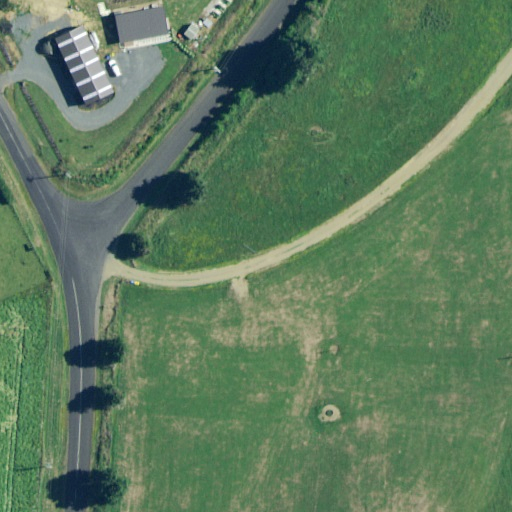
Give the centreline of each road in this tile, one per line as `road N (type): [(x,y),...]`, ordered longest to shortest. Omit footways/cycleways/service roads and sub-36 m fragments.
road 1 (unclassified): [(287,0),(104,226),(64,244)]
road 2 (unclassified): [(64,244),(82,338),(75,511)]
road 3 (unclassified): [(0,112),(64,244)]
